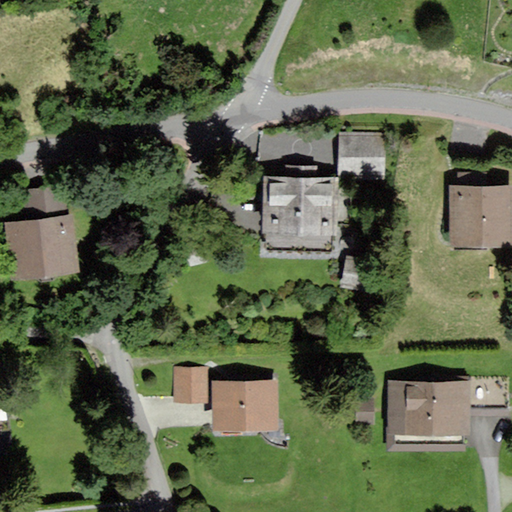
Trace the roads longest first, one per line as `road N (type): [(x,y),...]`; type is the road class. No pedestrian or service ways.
road 1 (residential): [(162,511),(113,335),(129,294),(240,115)]
road 2 (residential): [(240,115),(411,101),(511,125)]
road 3 (residential): [(0,157),(240,115)]
road 4 (residential): [(240,115),(298,0)]
